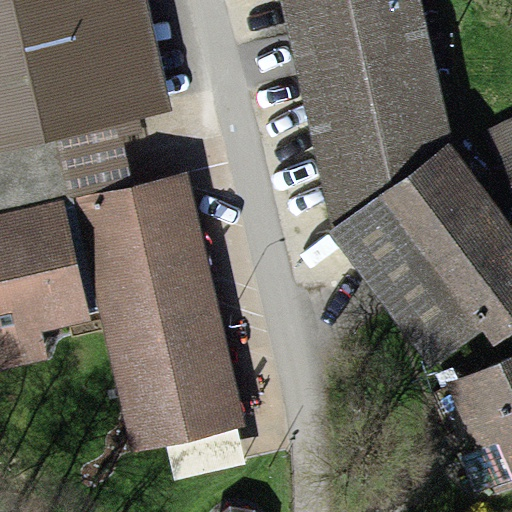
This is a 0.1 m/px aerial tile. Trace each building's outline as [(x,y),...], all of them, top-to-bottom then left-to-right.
[(274,0),(322,226),(434,142),(406,0),(274,0)] [(511,241),(434,142),(322,226),(419,351),(511,280),(511,241)] [(99,304),(129,430),(228,407),(171,160),(71,183),(99,304)] [(28,320),(99,304),(71,183),(0,199),(0,353),(34,345),(28,320)] [(511,336),(437,366),(462,430),(499,416),(511,448),(511,336)]
